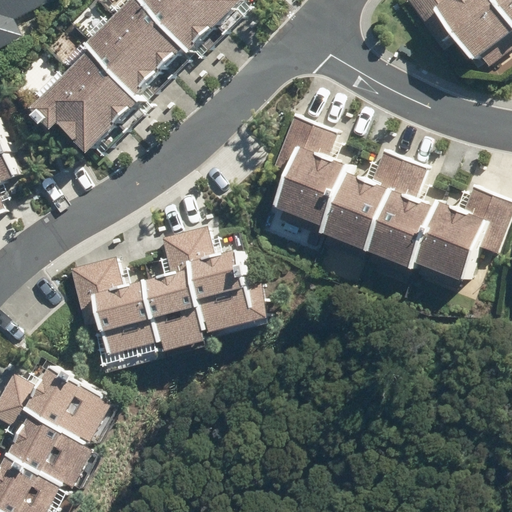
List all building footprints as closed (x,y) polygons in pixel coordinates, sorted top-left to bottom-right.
[(0,0),(0,51),(32,35),(24,20),(59,0),(0,0)] [(136,0),(141,5),(130,16),(126,12),(86,51),(94,59),(85,67),(79,60),(46,92),(75,122),(84,114),(115,147),(264,0),(136,0)] [(511,0),(423,0),(419,3),(455,51),(461,46),(480,72),(511,47),(511,0)] [(0,212),(8,209),(0,187),(0,182),(32,171),(23,148),(31,145),(26,131),(18,134),(8,110),(0,112),(0,212)] [(332,251),(348,259),(338,283),(368,296),(379,272),(420,290),(426,276),(469,294),(496,233),(511,240),(511,209),(480,196),(469,221),(430,203),(440,178),(396,159),(381,193),(355,181),(359,171),(341,163),(350,143),(307,125),(285,175),(296,180),(276,227),(332,251)] [(105,323),(120,373),(223,342),(221,335),(285,316),(275,280),(263,284),(252,246),(233,252),(225,224),(173,239),(183,272),(136,286),(127,255),(79,269),(96,325),(105,323)] [(91,360),(87,368),(67,357),(57,377),(39,367),(35,374),(26,370),(2,414),(34,432),(12,471),(0,464),(0,511),(79,511),(117,443),(109,439),(130,400),(134,394),(100,375),(104,367),(91,360)]
